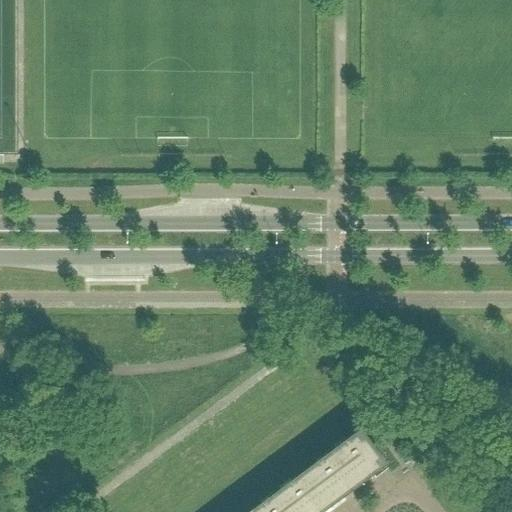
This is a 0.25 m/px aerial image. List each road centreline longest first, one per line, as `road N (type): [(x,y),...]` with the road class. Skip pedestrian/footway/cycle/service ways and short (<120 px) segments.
road 1 (secondary): [(0,258),(511,256)]
road 2 (secondary): [(511,224),(0,224)]
